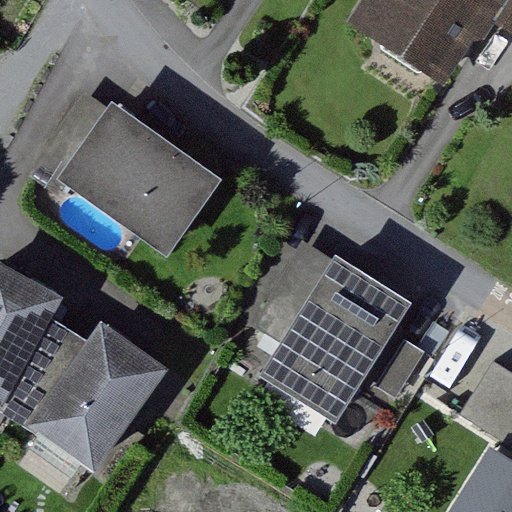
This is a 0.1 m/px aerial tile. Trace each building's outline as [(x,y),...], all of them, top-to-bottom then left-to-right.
[(363,0),(350,21),(450,86),(492,21),(505,0),(363,0)] [(511,0),(505,0),(492,21),(511,33),(511,0)] [(240,175),(130,101),(75,181),(185,255),(240,175)] [(432,302),(322,235),(267,324),(298,343),(279,375),(358,423),(432,302)] [(9,253),(0,270),(0,396),(20,407),(82,292),(9,253)] [(126,318),(51,425),(118,472),(193,366),(126,318)] [(507,451),(511,454),(511,369),(502,363),(463,423),(507,451)] [(511,511),(511,454),(507,451),(467,511),(511,511)]
